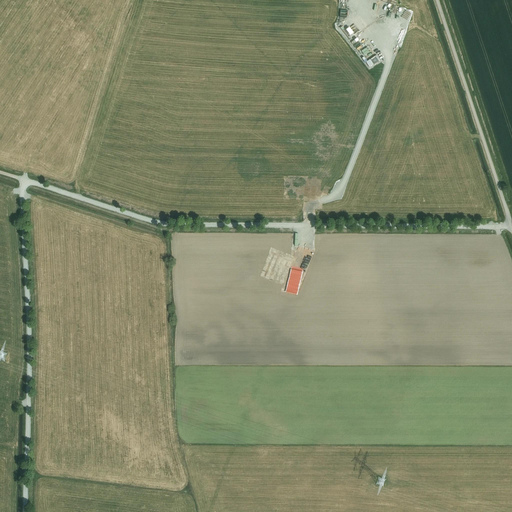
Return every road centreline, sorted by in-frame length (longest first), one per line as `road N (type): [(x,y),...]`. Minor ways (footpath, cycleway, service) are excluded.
road 1 (unclassified): [(21,178),(179,224),(510,225)]
road 2 (unclassified): [(21,178),(27,511)]
road 3 (unclassified): [(436,0),(510,225)]
